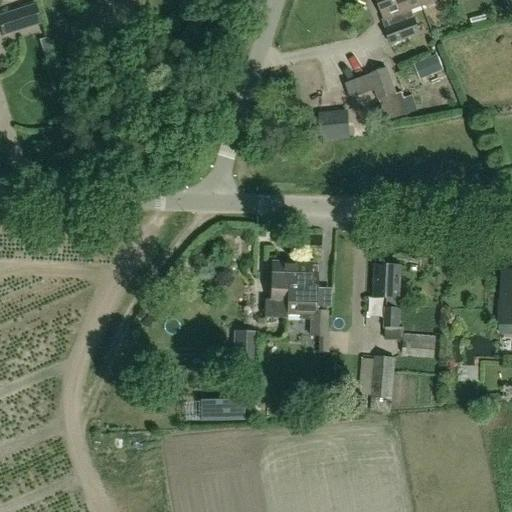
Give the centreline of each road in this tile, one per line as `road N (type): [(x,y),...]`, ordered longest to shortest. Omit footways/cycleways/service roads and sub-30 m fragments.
road 1 (unclassified): [(511,214),(206,205)]
road 2 (unclassified): [(206,205),(275,0)]
road 3 (unclassified): [(0,196),(206,205)]
